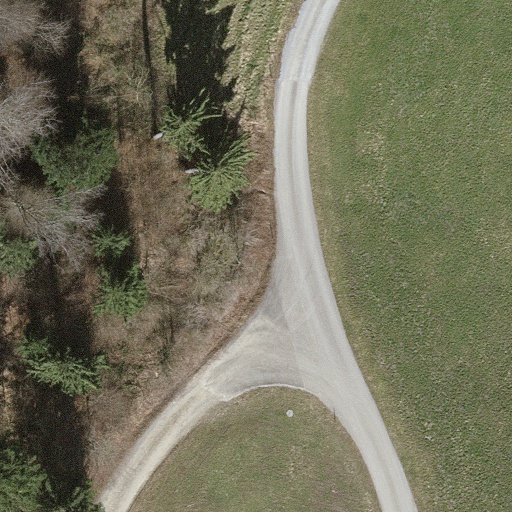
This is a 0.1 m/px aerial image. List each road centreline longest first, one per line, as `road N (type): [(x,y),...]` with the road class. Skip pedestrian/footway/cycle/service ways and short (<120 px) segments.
road 1 (track): [(287,322),(304,275),(285,171),(299,61),(325,0)]
road 2 (track): [(287,322),(168,417),(104,511)]
road 3 (track): [(397,511),(359,412),(287,322)]
